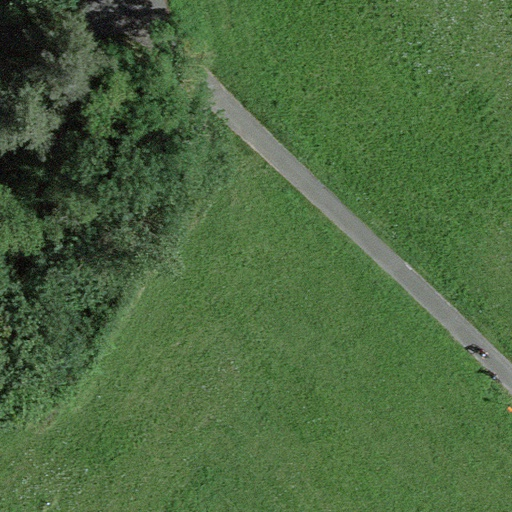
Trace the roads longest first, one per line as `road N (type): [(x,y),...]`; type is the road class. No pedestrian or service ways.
road 1 (track): [(134,0),(174,52),(511,377)]
road 2 (track): [(99,0),(0,123)]
